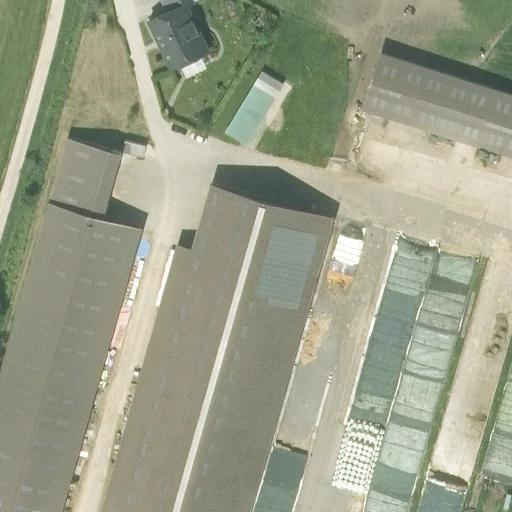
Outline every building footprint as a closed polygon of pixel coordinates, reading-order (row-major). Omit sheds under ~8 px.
[(182,0),(145,0),(172,71),(204,59),(182,0)] [(511,95),(380,54),(362,112),(511,159),(511,95)] [(248,143),(285,81),(263,68),(226,130),(248,143)] [(224,129),(254,79),(245,73),(214,123),(224,129)] [(71,137),(53,200),(103,215),(121,151),(71,137)] [(251,511),(335,219),(210,183),(191,249),(176,245),(101,511),(251,511)] [(60,511),(142,226),(103,215),(53,200),(0,386),(0,511),(3,511),(60,511)] [(333,347),(331,346),(337,326),(317,320),(303,367),(324,374),(333,347)] [(296,505),(302,483),(277,477),(272,493),(283,496),(282,501),(296,505)] [(459,511),(465,484),(456,482),(453,495),(424,489),(418,511),(459,511)]
